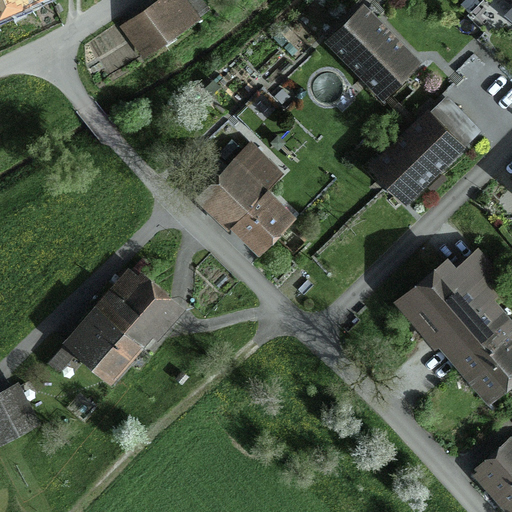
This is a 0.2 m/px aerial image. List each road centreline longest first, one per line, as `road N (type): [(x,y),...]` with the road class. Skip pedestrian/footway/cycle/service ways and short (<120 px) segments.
road 1 (residential): [(314,341),(114,144),(44,48)]
road 2 (residential): [(314,341),(511,147)]
road 3 (track): [(176,206),(20,373),(0,383)]
road 4 (residential): [(478,511),(314,341)]
road 5 (track): [(200,228),(186,270),(188,329),(287,316)]
